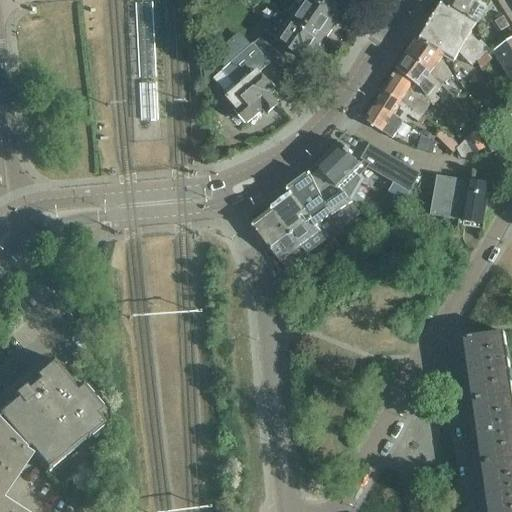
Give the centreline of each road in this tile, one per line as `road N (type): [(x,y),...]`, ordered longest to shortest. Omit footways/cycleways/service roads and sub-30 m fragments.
road 1 (residential): [(287,511),(255,264),(224,194)]
road 2 (tertiary): [(224,194),(286,156),(335,111),(404,0)]
road 3 (residential): [(333,511),(433,339)]
road 4 (tertiary): [(224,194),(31,208)]
road 5 (tertiary): [(42,228),(197,207),(224,194)]
road 6 (residential): [(433,339),(458,374),(478,511)]
road 7 (residential): [(433,339),(511,199)]
road 8 (tertiary): [(31,208),(13,172),(0,55)]
